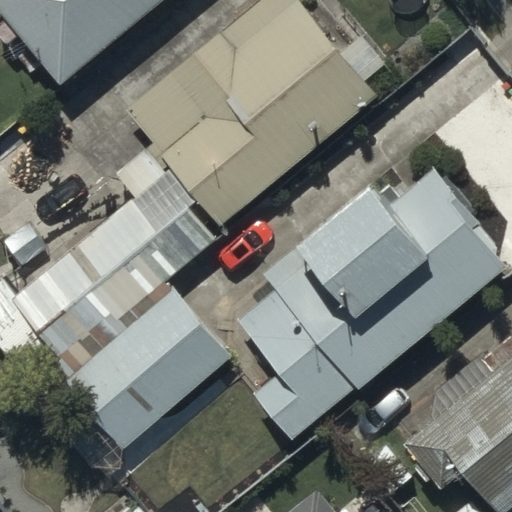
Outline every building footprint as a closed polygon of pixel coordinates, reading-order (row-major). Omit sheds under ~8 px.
[(263,0),(125,116),(152,149),(112,181),(133,206),(0,316),(0,345),(29,379),(51,360),(62,374),(384,107),(294,0),(263,0)] [(183,0),(0,0),(0,19),(62,97),(183,0)] [(256,404),(292,449),(511,273),(511,270),(435,174),(400,202),(388,187),(265,285),(271,293),(257,304),(263,311),(238,330),(282,384),(256,404)] [(126,455),(232,360),(174,296),(68,391),(126,455)] [(436,397),(433,431),(406,452),(444,499),(456,490),(471,508),(466,511),(511,511),(511,367),(496,380),(481,361),(436,397)] [(331,511),(317,495),(295,511),(331,511)]
